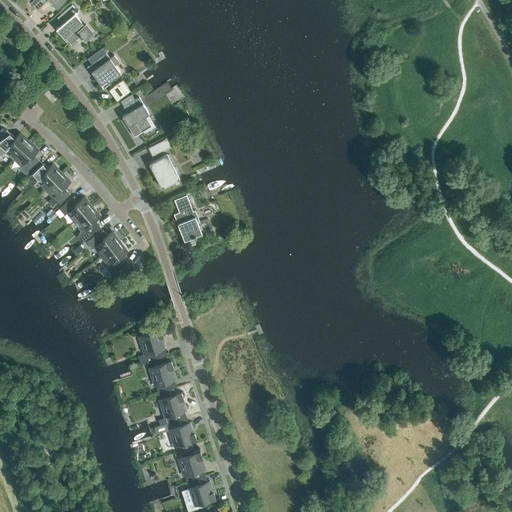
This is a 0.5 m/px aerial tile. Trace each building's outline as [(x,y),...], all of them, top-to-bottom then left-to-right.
[(29,0),(38,8),(45,0),(48,0),(57,9),(65,1),(63,0),(29,0)] [(77,10),(72,4),(57,17),(62,23),(56,28),(56,29),(57,28),(71,44),(80,36),(81,38),(82,37),(84,40),(93,33),(86,24),(84,26),(81,22),(82,22),(74,13),(78,10),(78,9),(77,10)] [(106,52),(92,62),(96,68),(91,71),(101,84),(106,80),(108,82),(121,73),(115,65),(119,62),(114,55),(110,58),(106,52)] [(118,101),(135,91),(127,79),(111,89),(118,101)] [(152,101),(162,95),(159,89),(148,95),(152,101)] [(149,113),(139,96),(135,99),(132,93),(121,100),(124,105),(123,106),(127,113),(122,116),(135,136),(152,125),(146,115),(149,113)] [(14,158),(29,141),(19,133),(15,137),(6,129),(0,141),(0,153),(1,155),(5,150),(14,158)] [(148,148),(153,156),(170,147),(166,139),(148,148)] [(38,150),(29,141),(14,158),(22,166),(21,167),(27,172),(40,159),(34,154),(38,150)] [(167,154),(150,163),(162,187),(180,178),(167,154)] [(45,188),(61,173),(52,163),(48,168),(43,162),(26,179),(29,182),(32,185),(36,182),(37,180),(45,188)] [(70,182),(61,173),(45,188),(53,196),(55,195),(61,201),(71,191),(66,186),(70,182)] [(179,211),(174,214),(179,226),(181,225),(189,246),(196,243),(194,238),(197,237),(196,235),(202,233),(200,227),(198,222),(200,221),(195,209),(193,210),(188,198),(187,194),(174,199),(176,202),(179,211)] [(75,221),(92,206),(83,197),(79,200),(74,195),(59,208),(64,214),(67,212),(75,221)] [(100,216),(92,206),(75,221),(82,230),(84,232),(78,237),(82,242),(101,227),(95,220),(100,216)] [(57,214),(53,211),(49,215),(48,215),(51,219),(57,214)] [(102,255),(119,241),(112,231),(107,235),(103,229),(87,241),(92,249),(95,246),(102,255)] [(127,252),(119,241),(102,255),(108,264),(106,266),(111,273),(122,268),(129,265),(130,265),(122,255),(127,252)] [(167,347),(161,329),(140,336),(146,353),(138,356),(141,364),(164,356),(161,349),(167,347)] [(171,360),(150,367),(158,393),(164,391),(174,388),(172,380),(177,378),(171,360)] [(166,397),(160,399),(168,422),(168,423),(184,417),(182,412),(187,410),(181,392),(176,394),(174,388),(164,391),(166,397)] [(160,425),(155,427),(157,433),(168,429),(170,429),(176,446),(197,439),(191,421),(185,423),(184,417),(168,423),(168,422),(166,423),(160,425)] [(200,451),(179,458),(187,481),(203,476),(201,471),(206,469),(200,451)] [(189,487),(180,490),(187,511),(206,506),(205,502),(216,498),(210,480),(204,482),(203,476),(187,481),(189,487)]
